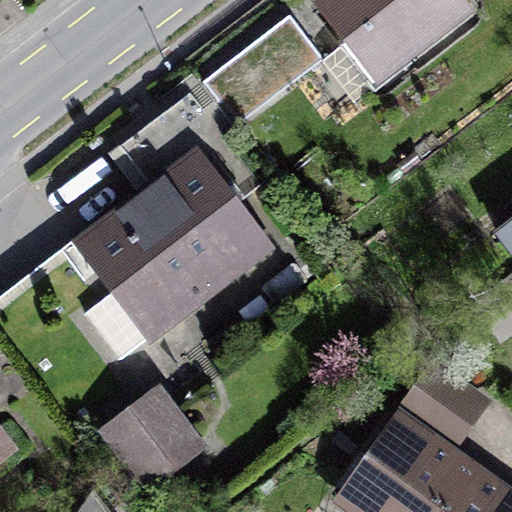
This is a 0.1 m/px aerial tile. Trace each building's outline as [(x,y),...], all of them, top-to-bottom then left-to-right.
[(325,0),(322,2),(377,74),(461,10),(453,0),(325,0)] [(153,190),(78,247),(114,293),(86,314),(115,352),(127,354),(268,246),(200,157),(240,127),(326,60),(291,15),(204,82),(119,147),(153,190)] [(511,220),(497,232),(511,251),(511,220)] [(0,456),(11,447),(0,433),(0,404),(32,379),(0,339),(0,456)] [(481,401),(436,369),(405,413),(450,445),(481,401)] [(159,404),(117,436),(119,438),(121,437),(151,475),(188,446),(158,408),(160,407),(159,404)] [(400,422),(344,500),(360,511),(437,511),(467,470),(400,422)] [(511,511),(511,502),(467,470),(437,511),(511,511)] [(109,511),(94,492),(79,511),(109,511)]
